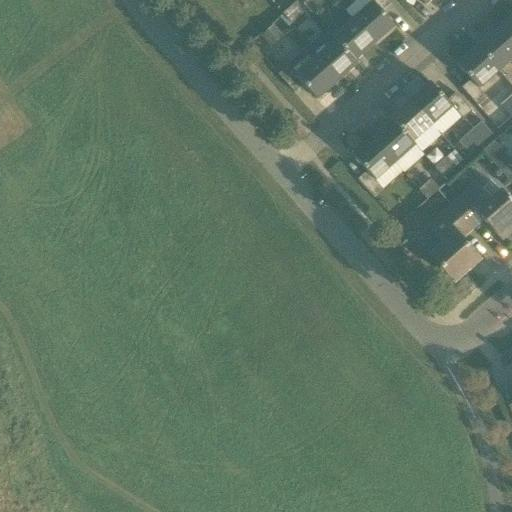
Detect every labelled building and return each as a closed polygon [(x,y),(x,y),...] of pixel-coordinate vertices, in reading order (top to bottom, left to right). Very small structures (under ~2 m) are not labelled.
[(308,0),(303,5),(311,14),(323,4),(319,0),(308,0)] [(381,12),(390,4),(386,0),(369,0),(372,3),(352,20),(374,44),(394,27),(381,12)] [(283,15),(291,24),(303,14),(295,5),(283,15)] [(511,17),(497,30),(511,46),(511,17)] [(335,41),(354,62),(374,44),(352,20),(332,38),(334,41),(335,41)] [(273,25),(261,36),(271,47),(283,36),(273,25)] [(511,46),(497,30),(477,48),(499,72),(511,60),(511,46)] [(357,65),(354,62),(335,41),(334,41),(315,58),(337,83),(357,65)] [(287,66),(288,67),(278,76),(294,93),(303,86),(316,100),(337,83),(315,58),(307,48),(287,66)] [(479,90),(499,72),(477,48),(457,66),(470,81),(462,88),(478,107),(487,99),(479,90)] [(410,102),(431,125),(451,108),(462,120),(471,112),(456,94),(447,103),(430,84),(410,102)] [(431,125),(410,102),(390,119),(393,122),(411,143),(431,125)] [(411,143),(393,122),(373,140),(394,164),(414,146),(411,143)] [(482,123),(470,133),(480,145),(492,135),(482,123)] [(357,180),(373,198),(382,190),(374,181),(394,164),(373,140),(353,157),(366,172),(357,180)] [(494,141),(482,152),(489,159),(500,149),(494,142),(494,141)] [(435,168),(443,178),(455,167),(447,158),(435,168)] [(511,159),(511,160),(499,171),(511,185),(511,159)] [(430,180),(419,191),(427,200),(436,192),(439,190),(430,180)] [(439,190),(436,192),(451,208),(459,201),(444,185),(439,190)] [(483,221),(488,226),(501,241),(509,234),(505,230),(510,225),(511,223),(511,203),(509,200),(502,192),(491,202),(480,189),(476,185),(459,201),(451,208),(472,231),(483,221)] [(429,228),(444,244),(430,256),(454,283),(480,261),(461,240),(472,231),(451,208),(429,228)]
